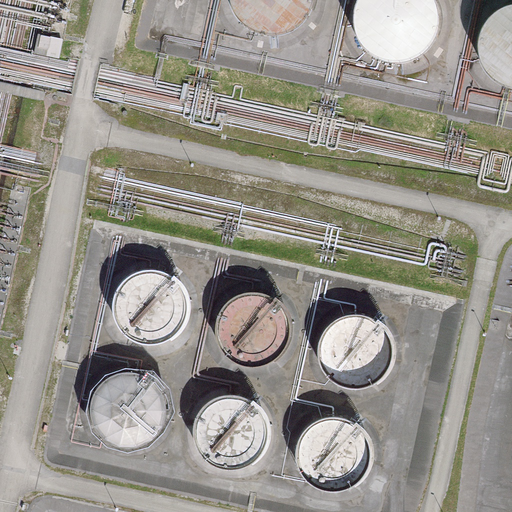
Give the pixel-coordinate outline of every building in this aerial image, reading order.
[(307,21),(314,6),(314,0),(235,0),(235,2),(240,17),(251,28),(265,35),(281,36),(296,31),(307,21)] [(437,50),(444,36),(445,20),(440,5),(435,0),(374,0),(373,1),(366,15),(365,31),(370,46),(381,57),(395,64),(411,65),(426,60),(437,50)] [(511,11),(506,13),(495,24),(488,38),(487,54),(492,68),(502,80),(511,84),(511,11)] [(121,330),(129,342),(141,350),(156,353),(170,350),(182,342),(191,330),(193,315),(190,301),(182,289),(170,281),(155,278),(141,281),(129,289),(121,301),(118,316),(121,330)] [(221,351),(229,363),(242,371),(256,374),(271,371),(283,363),(291,350),(294,336),(291,321),(283,309),(270,301),(256,298),(241,301),(229,310),(221,322),(218,336),(221,351)] [(324,371),(332,383),(344,391),(359,394),(373,391),(385,383),(394,371),(396,356),(393,342),(385,330),(373,322),(358,319),(344,322),(332,330),(324,342),(321,357),(324,371)] [(96,428),(104,440),(116,448),(131,451),(145,448),(158,440),(166,428),(169,413),(166,399),(157,387),(145,379),(131,376),(116,379),(104,387),(96,399),(93,414),(96,428)] [(203,456),(211,468),(223,476),(238,479),(252,476),(264,468),(272,456),(275,441),(272,427),(264,415),(252,407),(237,404),(223,407),(211,415),(203,427),(200,442),(203,456)] [(307,477),(316,489),(328,497),(342,500),(357,497),(369,489),(377,477),(380,462),(377,448),(369,436),(356,428),(342,425),(328,428),(315,436),(307,448),(304,463),(307,477)]
